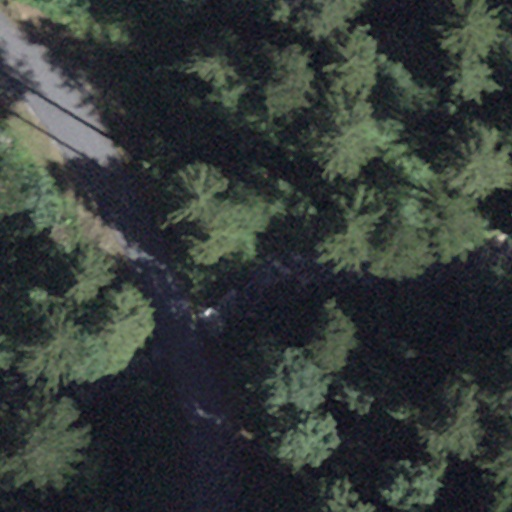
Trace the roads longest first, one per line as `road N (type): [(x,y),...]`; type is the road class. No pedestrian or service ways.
road 1 (unclassified): [(0,44),(27,60),(85,127),(168,298),(194,413),(201,486),(193,511)]
road 2 (track): [(309,41),(163,32),(85,127)]
